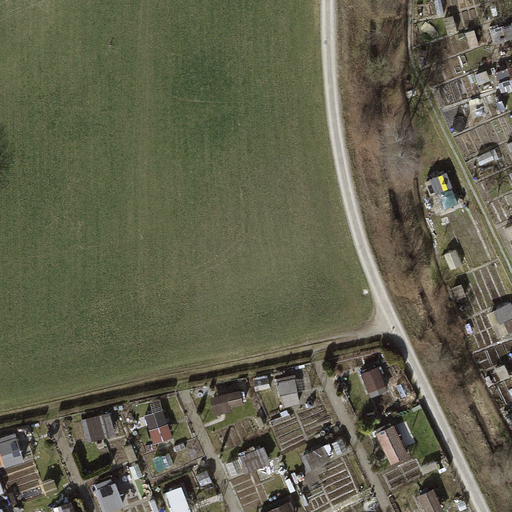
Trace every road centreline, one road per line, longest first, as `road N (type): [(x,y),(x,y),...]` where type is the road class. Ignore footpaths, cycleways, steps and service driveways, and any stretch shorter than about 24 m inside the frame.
road 1 (track): [(0,417),(396,328)]
road 2 (track): [(396,328),(343,165),(330,0)]
road 3 (track): [(482,511),(396,328)]
road 4 (track): [(310,347),(389,511)]
road 5 (track): [(177,377),(237,511)]
